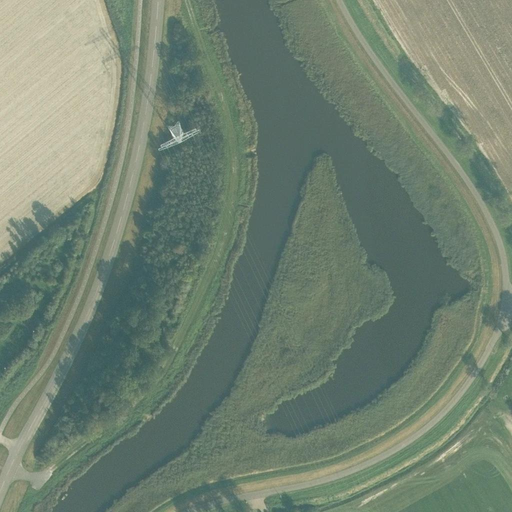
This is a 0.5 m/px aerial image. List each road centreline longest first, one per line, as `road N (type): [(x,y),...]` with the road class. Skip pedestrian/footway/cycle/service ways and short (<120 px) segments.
road 1 (unclassified): [(190,511),(326,479),(391,452),(448,406),(497,332),(505,277),(494,226),(339,0)]
road 2 (track): [(52,468),(119,418),(167,365),(224,235),(231,137),(186,0)]
road 3 (tertiary): [(157,0),(147,109),(117,234),(85,320),(0,494)]
